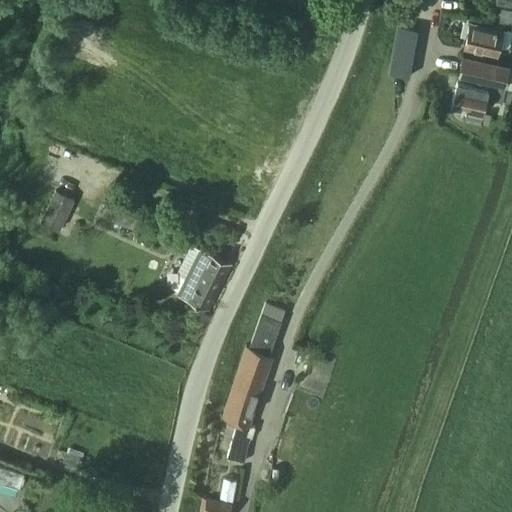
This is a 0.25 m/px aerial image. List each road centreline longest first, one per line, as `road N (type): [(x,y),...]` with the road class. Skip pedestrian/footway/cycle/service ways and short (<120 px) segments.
road 1 (unclassified): [(242,511),(282,349),(401,125),(420,74),(429,0)]
road 2 (tertiary): [(169,511),(206,355),(342,65),(362,0)]
